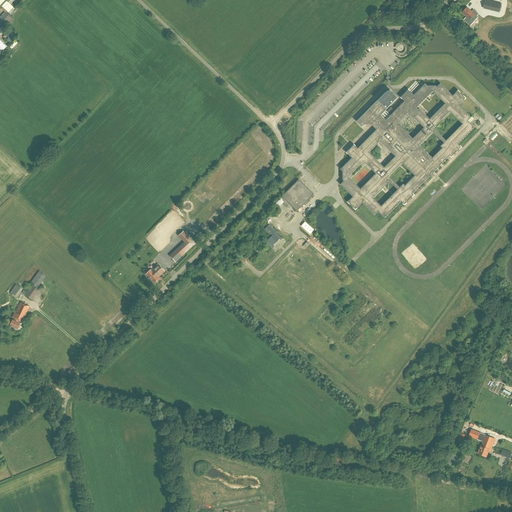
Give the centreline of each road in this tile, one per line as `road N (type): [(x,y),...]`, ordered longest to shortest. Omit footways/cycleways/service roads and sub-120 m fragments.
road 1 (unclassified): [(83,511),(65,432),(66,391),(272,178),(284,160),(270,124)]
road 2 (unclassified): [(270,124),(365,29),(420,27),(449,0)]
road 3 (unclassified): [(270,124),(138,0)]
